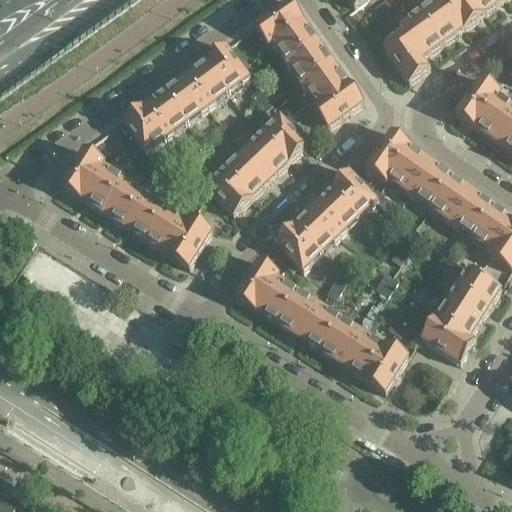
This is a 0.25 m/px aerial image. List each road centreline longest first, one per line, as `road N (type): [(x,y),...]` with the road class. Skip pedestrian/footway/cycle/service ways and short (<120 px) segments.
road 1 (residential): [(9,195),(265,0)]
road 2 (residential): [(201,320),(259,238),(395,120)]
road 3 (residential): [(400,446),(201,320)]
road 4 (tertiary): [(198,511),(0,386)]
road 5 (residential): [(201,320),(9,195)]
road 6 (residential): [(395,120),(309,0)]
road 7 (residential): [(413,136),(481,58),(511,37)]
road 8 (tertiary): [(0,437),(117,511)]
road 9 (primary): [(0,77),(113,0)]
